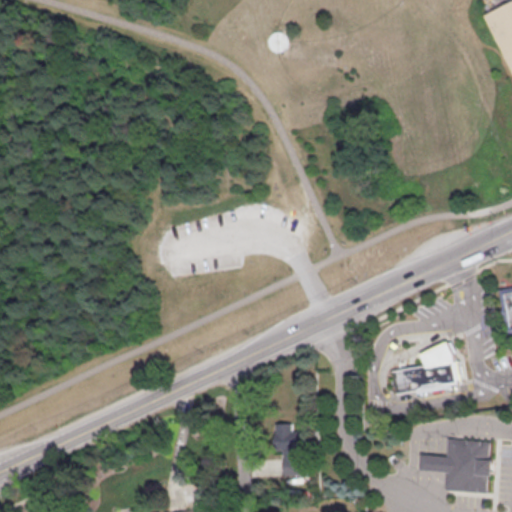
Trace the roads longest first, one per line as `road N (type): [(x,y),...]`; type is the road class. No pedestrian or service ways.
road 1 (tertiary): [(0,469),(495,241)]
road 2 (residential): [(232,361),(243,511)]
